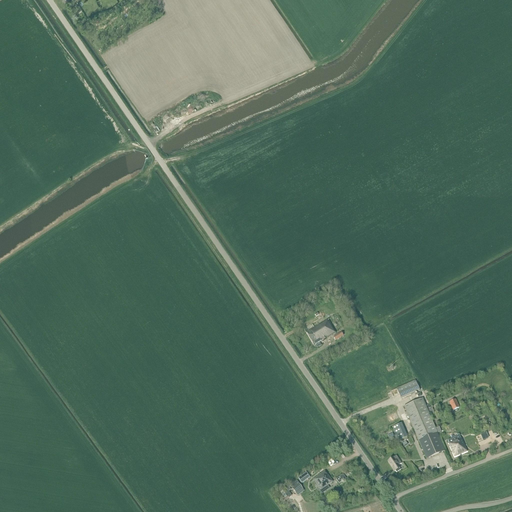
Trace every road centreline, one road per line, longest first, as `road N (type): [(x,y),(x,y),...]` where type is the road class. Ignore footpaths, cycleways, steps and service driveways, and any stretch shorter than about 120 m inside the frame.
road 1 (unclassified): [(395,505),(48,0)]
road 2 (unclassified): [(395,505),(511,452)]
